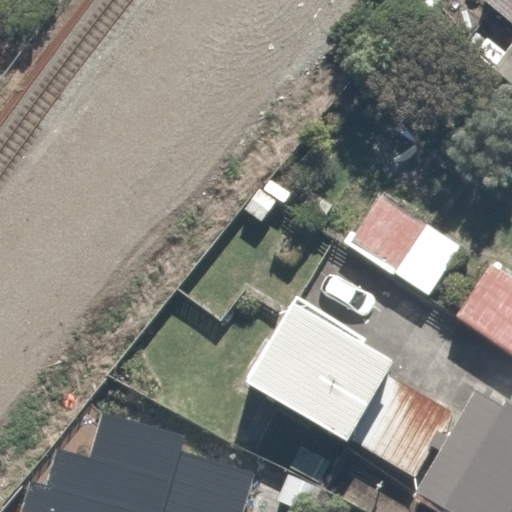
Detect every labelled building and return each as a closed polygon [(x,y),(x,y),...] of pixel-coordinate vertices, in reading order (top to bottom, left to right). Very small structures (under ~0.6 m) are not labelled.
[(511,0),(483,0),(509,23),(481,55),(511,82),(511,0)] [(455,239),(359,181),(326,236),(422,294),(455,239)] [(511,354),(511,276),(473,253),(439,311),(511,354)] [(511,511),(511,396),(468,371),(447,407),(376,366),(386,349),(268,282),(220,366),(402,471),(397,480),(453,511),(511,511)] [(286,511),(300,486),(193,429),(165,482),(221,511),(286,511)]
